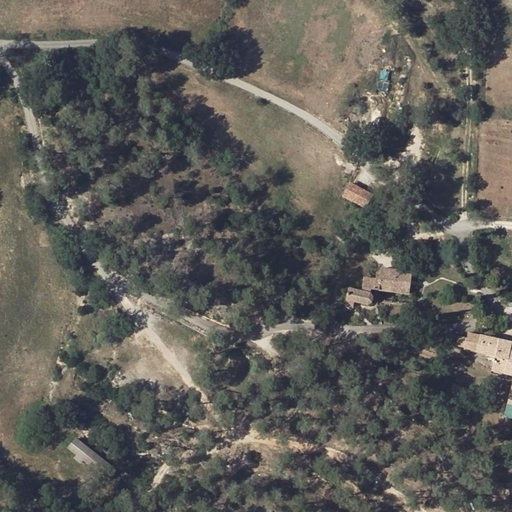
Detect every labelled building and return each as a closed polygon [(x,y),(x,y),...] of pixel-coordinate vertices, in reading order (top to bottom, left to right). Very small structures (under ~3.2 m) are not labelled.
[(350,182),(342,197),(366,209),(373,194),(350,182)] [(363,277),(362,290),(372,291),(372,289),(411,294),(413,271),(380,267),(378,279),(363,277)] [(268,283),(265,297),(277,300),(281,286),(268,283)] [(370,305),(372,291),(362,290),(348,287),(345,301),(351,302),(370,305)] [(511,341),(467,331),(462,349),(496,356),(493,370),(511,374),(511,341)] [(82,466),(86,461),(109,478),(115,469),(74,438),(68,447),(78,455),(74,460),(82,466)]
